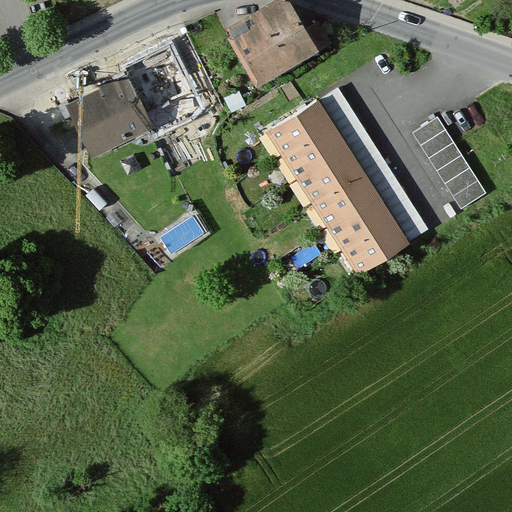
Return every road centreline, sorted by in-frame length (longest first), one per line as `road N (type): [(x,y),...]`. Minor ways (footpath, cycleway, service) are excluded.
road 1 (unclassified): [(0,80),(171,0)]
road 2 (unclassified): [(334,0),(511,58)]
